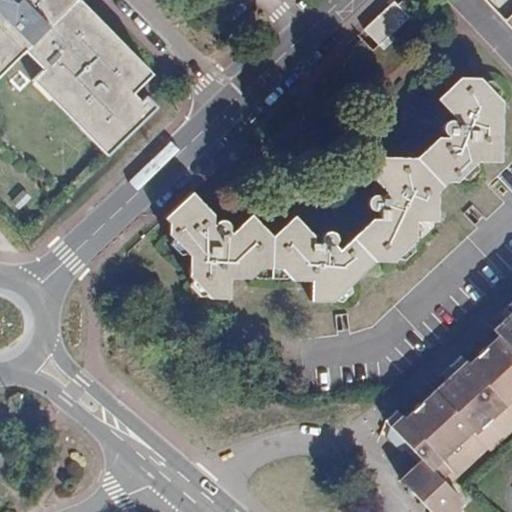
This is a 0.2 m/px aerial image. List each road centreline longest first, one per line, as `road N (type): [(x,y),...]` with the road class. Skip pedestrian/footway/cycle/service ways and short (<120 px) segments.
road 1 (residential): [(33,291),(342,0)]
road 2 (residential): [(212,489),(263,453),(314,440),(353,442),(400,511)]
road 3 (secondary): [(172,455),(71,367),(46,318)]
road 4 (secondary): [(5,372),(49,389),(154,478)]
